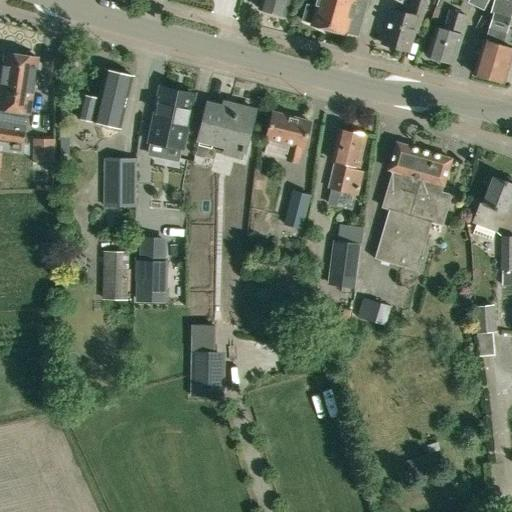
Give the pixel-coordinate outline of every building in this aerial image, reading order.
[(290,0),(261,0),(259,10),(285,17),(290,0)] [(346,34),(346,33),(357,36),(368,0),(318,0),(316,8),(304,5),(299,19),(312,23),(311,24),(346,34)] [(382,26),(378,39),(383,41),(382,44),(409,52),(419,18),(423,1),(419,0),(411,0),(407,14),(392,10),(387,27),(382,26)] [(468,0),(467,3),(484,10),(488,0),(468,0)] [(511,53),(511,47),(503,45),(511,14),(511,2),(503,0),(494,0),(490,15),(492,16),(486,39),(484,38),(474,73),(503,82),(511,53)] [(467,17),(450,12),(444,31),(436,28),(427,57),(452,65),(467,17)] [(30,115),(36,74),(40,72),(41,64),(38,61),(39,59),(20,56),(18,52),(14,49),(10,50),(7,54),(5,54),(2,74),(0,74),(0,141),(24,145),(28,115),(30,115)] [(134,78),(105,71),(98,99),(83,96),(77,118),(120,129),(125,110),(126,110),(134,78)] [(183,149),(194,96),(161,89),(150,143),(183,149)] [(242,150),(245,151),(256,110),(237,105),(236,110),(209,103),(198,143),(226,150),(229,142),(243,145),(242,150)] [(299,165),(303,147),(304,147),(310,124),(272,114),(266,141),(267,141),(264,156),(299,165)] [(359,168),(366,136),(339,130),(331,162),(335,163),(329,188),(358,195),(364,170),(359,168)] [(32,139),(32,162),(54,162),(55,139),(32,139)] [(442,193),(452,160),(397,143),(389,171),(393,172),(382,208),(389,210),(375,259),(417,272),(432,223),(442,225),(451,195),(442,193)] [(137,159),(106,159),(105,206),(136,207),(137,159)] [(41,165),(41,187),(55,187),(55,166),(41,165)] [(511,197),(511,178),(507,176),(504,181),(493,177),(483,204),(480,203),(472,223),(477,225),(473,234),(492,241),(495,231),(497,232),(504,213),(506,214),(511,197)] [(293,193),(285,226),(302,230),(310,197),(293,193)] [(501,271),(501,284),(511,284),(511,236),(501,236),(501,271)] [(165,262),(162,262),(163,239),(143,238),(142,262),(140,261),(139,300),(164,300),(165,262)] [(331,285),(354,288),(360,245),(337,242),(331,285)] [(129,252),(109,252),(108,300),(129,300),(129,252)] [(363,298),(357,317),(384,325),(390,306),(363,298)] [(476,334),(477,334),(479,357),(495,356),(493,332),(496,332),(494,304),(474,306),(476,334)] [(191,351),(190,396),(216,396),(217,352),(191,351)] [(430,454),(407,462),(412,478),(435,470),(430,454)]
